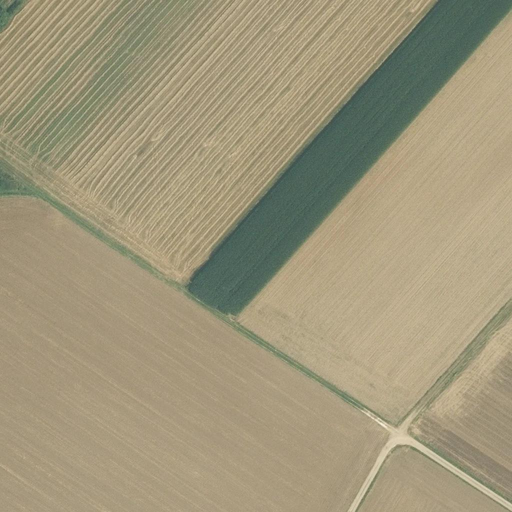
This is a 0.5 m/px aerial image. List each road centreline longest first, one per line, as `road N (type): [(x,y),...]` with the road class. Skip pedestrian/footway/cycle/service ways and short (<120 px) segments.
road 1 (track): [(398,433),(0,165)]
road 2 (track): [(511,508),(398,433),(351,511)]
road 3 (track): [(398,433),(511,300)]
